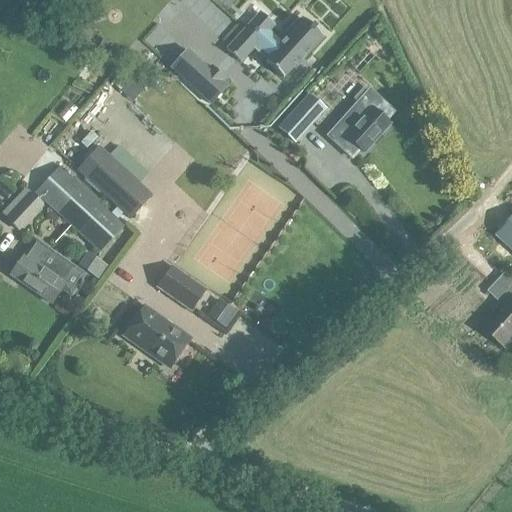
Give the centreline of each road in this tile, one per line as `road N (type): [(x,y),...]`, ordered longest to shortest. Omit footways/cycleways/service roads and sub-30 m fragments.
road 1 (unknown): [(188,461),(511,181)]
road 2 (unclassified): [(345,511),(0,400)]
